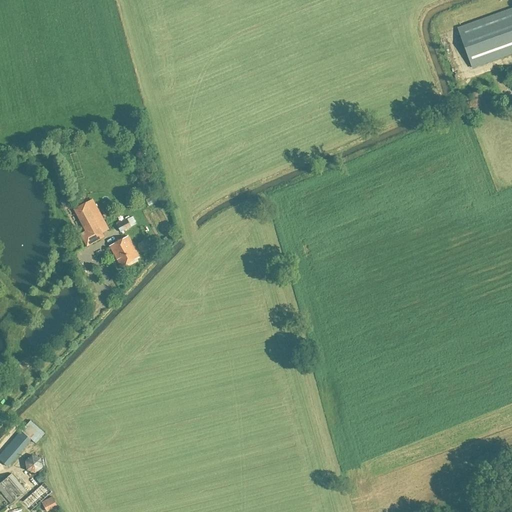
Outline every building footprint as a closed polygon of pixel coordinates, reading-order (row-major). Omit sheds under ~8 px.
[(511,7),(458,27),(472,67),(511,52),(511,7)] [(86,202),(73,209),(85,231),(80,234),(87,247),(105,237),(86,202)] [(121,232),(131,227),(127,219),(126,220),(125,218),(116,223),(121,232)] [(128,236),(110,246),(121,267),(139,257),(128,236)] [(16,368),(13,371),(18,377),(28,367),(23,362),(19,365),(20,367),(17,369),(16,368)] [(31,420),(21,430),(0,454),(0,460),(8,467),(32,440),(36,444),(45,433),(31,420)] [(0,493),(7,503),(25,490),(11,472),(0,480),(0,493)] [(38,501),(49,491),(40,482),(19,501),(26,508),(35,499),(38,501)] [(52,496),(43,501),(42,502),(46,511),(57,507),(52,496)]
